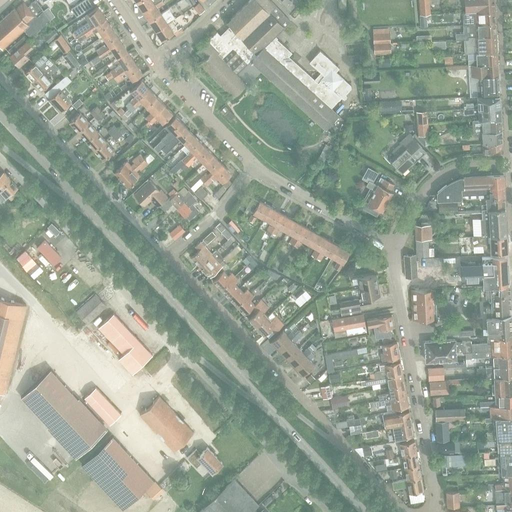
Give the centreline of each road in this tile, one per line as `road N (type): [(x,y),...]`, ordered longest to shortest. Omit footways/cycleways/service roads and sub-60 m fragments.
road 1 (residential): [(430,511),(434,493),(394,247)]
road 2 (residential): [(343,444),(169,257)]
road 3 (residential): [(169,257),(0,76)]
road 4 (residential): [(167,339),(0,157)]
road 5 (residential): [(167,339),(328,511)]
road 6 (unclassified): [(225,360),(80,200)]
road 7 (residential): [(394,247),(252,166)]
road 8 (residential): [(394,247),(424,183),(465,166),(511,164)]
road 9 (residential): [(225,360),(343,444)]
road 10 (residential): [(252,166),(154,61)]
road 11 (unclassified): [(362,511),(268,410)]
road 12 (residential): [(268,410),(167,339)]
road 13 (residential): [(169,257),(252,166)]
